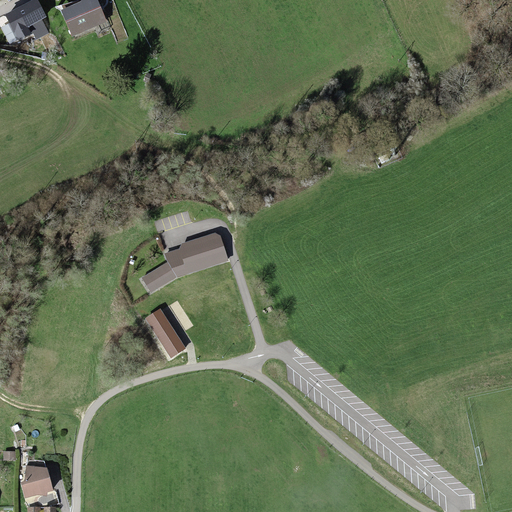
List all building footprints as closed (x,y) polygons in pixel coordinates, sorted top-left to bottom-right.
[(91,0),(90,0),(60,13),(70,38),(102,25),(91,0)] [(35,5),(5,21),(17,43),(29,37),(25,31),(44,21),(35,5)] [(168,266),(176,279),(226,263),(219,240),(214,238),(183,248),(182,251),(166,257),(168,266)] [(150,295),(176,279),(168,266),(142,281),(150,295)] [(160,308),(146,318),(171,358),(186,349),(160,308)] [(4,455),(4,462),(15,463),(15,455),(4,455)] [(23,501),(50,495),(47,482),(45,473),(26,471),(26,487),(20,488),(23,501)]
